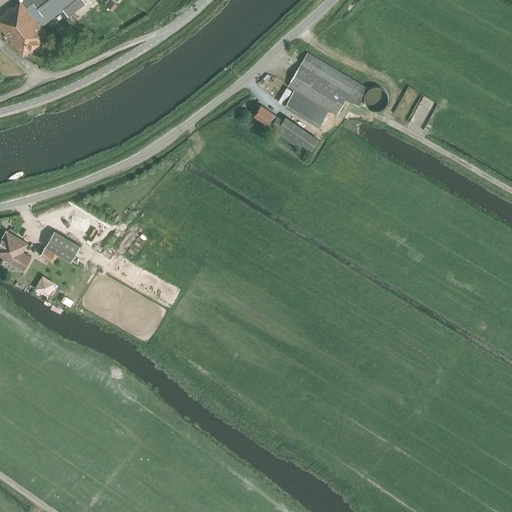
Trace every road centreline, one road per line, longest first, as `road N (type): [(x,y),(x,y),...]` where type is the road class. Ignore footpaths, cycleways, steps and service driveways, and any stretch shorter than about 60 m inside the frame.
road 1 (tertiary): [(0,208),(139,158),(240,83),(331,0)]
road 2 (track): [(245,78),(271,106),(318,133),(348,111),(372,113),(511,191)]
road 3 (unclassified): [(0,111),(72,88),(205,0)]
